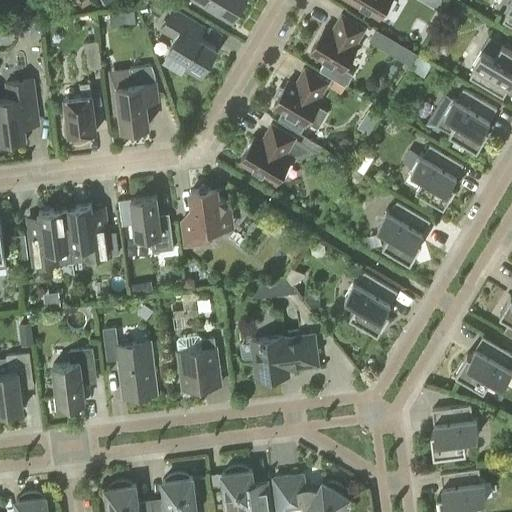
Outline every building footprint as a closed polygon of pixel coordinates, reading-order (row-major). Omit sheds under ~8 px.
[(195,0),(232,22),(244,0),(195,0)] [(353,0),(380,16),(389,0),(353,0)] [(511,0),(510,0),(506,7),(510,9),(503,20),(511,25),(511,0)] [(201,74),(217,47),(191,32),(197,22),(173,8),(161,28),(175,37),(169,48),(189,61),(187,65),(201,74)] [(121,12),(123,26),(135,25),(134,11),(121,12)] [(353,73),(344,67),(356,46),(354,45),(364,27),(342,14),(332,32),(324,27),(310,50),(326,60),(320,69),(334,78),(346,84),(347,82),(348,83),(353,73)] [(41,33),(40,23),(31,24),(32,31),(35,34),(41,33)] [(391,51),(397,39),(377,27),(370,38),(391,51)] [(511,48),(489,35),(482,48),(473,63),(476,65),(469,77),(503,96),(511,81),(511,48)] [(85,47),(89,74),(103,72),(99,45),(85,47)] [(418,54),(410,67),(419,72),(426,59),(418,54)] [(151,64),(130,67),(108,69),(113,114),(120,113),(122,128),(123,128),(124,131),(127,133),(136,131),(139,129),(138,126),(149,125),(145,93),(157,92),(154,72),(151,64)] [(295,86),(287,81),(283,88),(280,86),(275,95),(278,97),(274,104),(284,110),(279,117),(301,130),(305,122),(306,123),(319,101),(316,99),(327,82),(306,69),(295,86)] [(0,97),(0,137),(0,140),(9,139),(12,143),(27,141),(23,112),(37,110),(33,78),(6,82),(8,96),(0,97)] [(341,93),(346,84),(334,78),(329,86),(341,93)] [(69,135),(96,132),(89,82),(80,83),(82,96),(65,98),(69,135)] [(456,99),(453,97),(445,92),(425,123),(438,131),(441,127),(477,148),(488,129),(485,127),(497,107),(463,87),(456,99)] [(370,103),(366,111),(378,118),(382,110),(370,103)] [(319,152),(294,137),(272,124),(262,141),(254,137),(240,160),(277,181),(290,158),(319,152)] [(430,210),(436,199),(444,204),(455,185),(452,183),(464,163),(430,143),(423,155),(420,153),(411,167),(423,174),(416,187),(428,195),(422,206),(430,210)] [(221,217),(230,204),(218,195),(217,187),(208,188),(202,184),(198,189),(190,191),(193,218),(182,220),(185,244),(210,241),(209,229),(222,227),(221,217)] [(152,251),(174,248),(170,220),(160,222),(156,195),(131,198),(136,236),(150,234),(152,251)] [(418,239),(430,219),(396,199),(390,211),(386,209),(378,223),(390,231),(382,244),(410,260),(422,241),(418,239)] [(91,203),(65,206),(70,246),(83,244),(85,259),(111,255),(107,226),(94,228),(91,203)] [(70,246),(65,206),(39,210),(42,234),(29,236),(33,265),(59,262),(57,248),(70,246)] [(19,255),(29,253),(25,232),(16,233),(19,255)] [(295,254),(305,240),(294,232),(284,245),(295,254)] [(386,310),(397,290),(364,270),(357,281),(354,279),(345,294),(357,301),(350,314),(378,331),(389,312),(386,310)] [(194,281),(191,277),(186,278),(187,286),(195,285),(194,281)] [(142,290),(141,285),(135,281),(131,282),(132,292),(142,290)] [(59,288),(43,290),(45,304),(61,303),(59,288)] [(511,294),(500,313),(511,320),(511,294)] [(124,396),(156,392),(150,340),(118,344),(115,326),(103,327),(107,359),(119,357),(124,396)] [(33,341),(32,330),(23,331),(24,342),(33,341)] [(214,336),(201,337),(202,336),(198,333),(179,335),(176,339),(178,351),(183,388),(220,383),(214,336)] [(287,368),(318,364),(314,334),(284,337),(283,335),(252,339),(257,379),(288,375),(287,368)] [(511,367),(509,366),(511,361),(511,352),(482,334),(471,354),(467,352),(456,372),(484,388),(491,375),(504,383),(511,368),(511,367)] [(82,378),(96,376),(93,347),(69,350),(70,361),(53,364),(58,404),(85,401),(82,378)] [(0,357),(0,411),(22,409),(19,381),(33,379),(29,351),(6,354),(6,357),(0,357)] [(456,465),(454,452),(466,450),(464,435),(478,433),(476,417),(472,417),(471,404),(432,408),(435,431),(431,432),(434,454),(440,453),(442,467),(456,465)] [(270,511),(268,489),(254,491),(252,468),(248,468),(247,466),(243,464),(238,464),(233,464),(229,466),(225,469),(226,471),(222,472),(227,509),(235,508),(235,511),(270,511)] [(474,511),(472,498),(487,496),(484,480),(481,480),(479,467),(440,471),(443,494),(439,495),(441,511),(474,511)] [(314,486),(306,486),(304,470),(273,474),(278,509),(295,507),(302,511),(338,511),(348,495),(345,493),(346,491),(344,487),(341,484),(337,481),(332,480),(327,480),(326,482),(323,480),(319,487),(314,486)] [(152,504),(152,511),(196,511),(192,475),(188,476),(188,474),(184,472),(179,471),(174,472),(170,474),(166,476),(166,479),(162,479),(165,502),(152,504)] [(212,484),(222,483),(221,472),(211,473),(212,484)] [(152,511),(152,504),(138,506),(135,483),(131,483),(131,481),(127,479),(122,478),(117,479),(113,481),(109,484),(109,486),(106,487),(109,511),(152,511)] [(48,511),(46,495),(42,495),(42,493),(37,491),(32,490),(28,491),(23,492),(18,496),(18,498),(16,498),(17,511),(48,511)]
